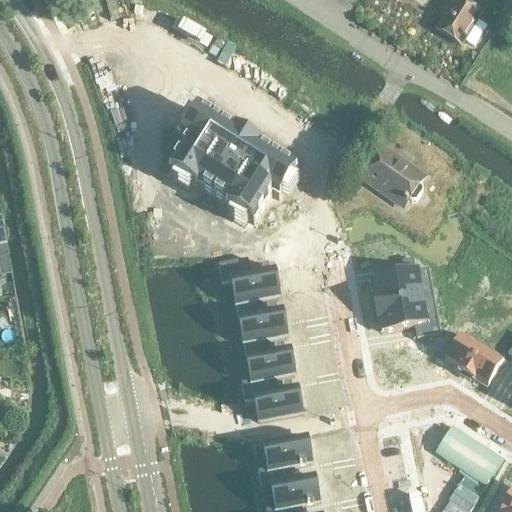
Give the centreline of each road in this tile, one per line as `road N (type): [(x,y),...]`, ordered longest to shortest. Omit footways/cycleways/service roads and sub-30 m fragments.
road 1 (residential): [(65,51),(128,30),(146,32),(331,147),(340,163),(323,202),(333,265)]
road 2 (secondary): [(130,409),(78,146),(45,59)]
road 3 (secondary): [(24,67),(48,130),(101,414)]
road 4 (unclassified): [(511,130),(299,0)]
road 5 (residential): [(511,431),(450,396),(363,409)]
road 6 (residential): [(333,265),(363,409)]
